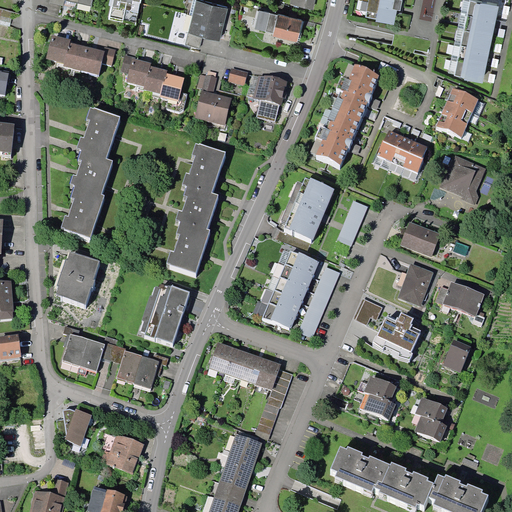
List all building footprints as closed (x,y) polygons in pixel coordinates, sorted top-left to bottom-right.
[(146,0),(118,0),(116,15),(143,20),(146,0)] [(233,8),(202,0),(194,32),(225,40),(233,8)] [(404,0),(367,0),(365,16),(401,22),(404,0)] [(496,2),(486,0),(468,0),(453,72),(480,78),(496,2)] [(281,14),(263,10),(259,28),(277,32),(281,14)] [(309,19),(285,13),(280,34),(304,40),(309,19)] [(70,42),(51,38),(46,60),(63,64),(61,69),(97,77),(102,54),(69,47),(70,42)] [(116,53),(106,50),(102,65),(112,68),(116,53)] [(151,66),(131,61),(126,83),(144,87),(143,91),(160,95),(159,99),(176,103),(181,81),(166,78),(166,74),(150,70),(151,66)] [(379,80),(352,69),(314,157),(340,168),(379,80)] [(247,74),(230,71),(227,83),(245,87),(247,74)] [(216,79),(205,77),(202,91),(213,93),(216,79)] [(287,83),(257,78),(253,101),(283,106),(287,83)] [(478,102),(452,91),(435,129),(461,140),(478,102)] [(230,99),(200,93),(194,120),(225,126),(230,99)] [(116,121),(92,114),(76,164),(80,166),(67,204),(70,205),(61,234),(88,243),(103,199),(98,198),(109,165),(102,163),(116,121)] [(0,127),(0,154),(7,155),(9,128),(0,127)] [(427,150),(387,133),(377,159),(417,175),(427,150)] [(222,156),(198,148),(181,200),(184,201),(172,238),(177,240),(168,269),(195,277),(208,236),(203,235),(215,200),(208,198),(222,156)] [(486,170),(453,156),(439,189),(471,203),(486,170)] [(332,193),(303,181),(281,232),(311,244),(332,193)] [(367,209),(353,203),(336,243),(351,249),(367,209)] [(440,236),(408,224),(399,248),(430,260),(440,236)] [(317,266),(288,254),(259,320),(288,333),(317,266)] [(97,269),(67,258),(52,298),(83,309),(97,269)] [(433,276),(410,267),(397,299),(420,308),(433,276)] [(340,275),(326,269),(299,334),(314,340),(340,275)] [(8,283),(0,284),(0,322),(11,322),(8,283)] [(483,297),(450,285),(442,307),(475,319),(483,297)] [(188,297),(159,288),(142,339),(172,348),(188,297)] [(409,323),(375,308),(367,327),(387,336),(384,342),(398,348),(409,323)] [(16,337),(0,338),(0,361),(19,359),(16,337)] [(104,348),(69,337),(60,364),(95,375),(104,348)] [(470,350),(453,343),(443,369),(459,375),(470,350)] [(278,365),(216,345),(208,370),(269,391),(276,370),(278,365)] [(159,364),(124,353),(115,381),(151,392),(159,364)] [(291,375),(276,370),(269,391),(254,436),(269,441),(291,375)] [(396,390),(371,380),(358,411),(389,424),(396,407),(390,404),(396,390)] [(446,411),(421,400),(414,417),(419,419),(414,433),(440,444),(447,428),(440,425),(446,411)] [(91,417),(73,411),(61,412),(64,442),(81,448),(91,417)] [(142,446),(114,436),(104,467),(132,476),(142,446)] [(237,511),(261,445),(233,436),(206,511),(237,511)] [(386,472),(335,451),(325,476),(376,497),(377,495),(386,472)] [(431,487),(387,469),(386,472),(377,495),(418,511),(420,511),(425,501),(431,487)] [(479,511),(484,500),(435,478),(425,501),(448,511),(479,511)] [(67,484),(54,481),(51,495),(64,498),(67,484)] [(122,511),(126,499),(92,490),(86,511),(122,511)] [(62,511),(66,500),(36,493),(31,511),(62,511)]
